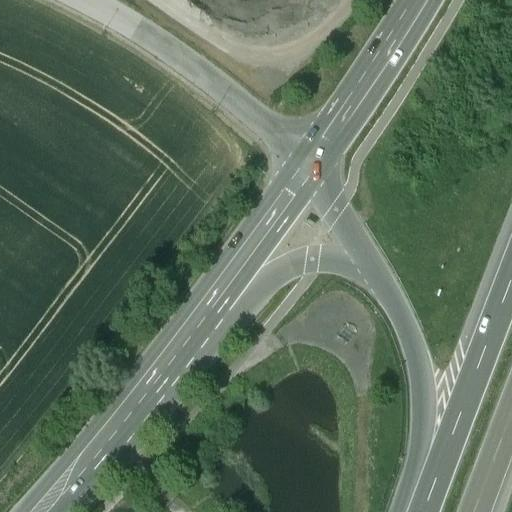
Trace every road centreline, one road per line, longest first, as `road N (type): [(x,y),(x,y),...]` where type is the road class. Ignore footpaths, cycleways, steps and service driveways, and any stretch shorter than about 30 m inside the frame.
road 1 (motorway): [(178,358),(299,261),(345,261),(385,289)]
road 2 (motorway): [(511,286),(425,511)]
road 3 (secondary): [(310,166),(178,358)]
road 4 (motorway): [(385,289),(421,383),(408,511)]
road 5 (secondary): [(178,358),(42,511)]
road 6 (secondary): [(415,0),(310,166)]
road 7 (motorway): [(310,166),(385,289)]
